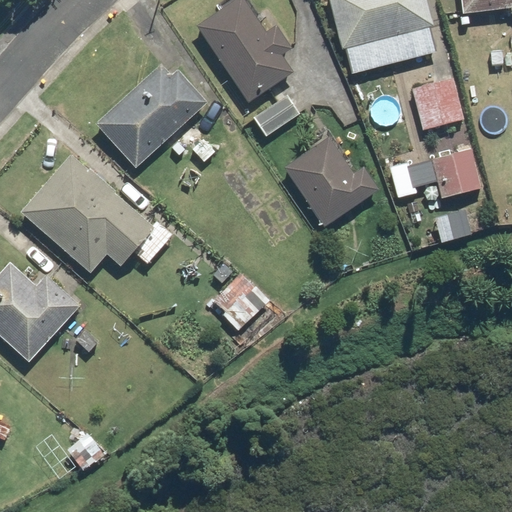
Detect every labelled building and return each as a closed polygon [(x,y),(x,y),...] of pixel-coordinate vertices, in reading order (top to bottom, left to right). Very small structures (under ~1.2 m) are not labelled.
[(246,0),(235,0),(198,25),(251,103),(295,74),(283,57),(296,48),(279,24),(267,32),(246,0)] [(329,0),(342,51),(436,28),(428,0),(329,0)] [(511,0),(461,0),(463,14),(511,8),(511,0)] [(181,71),(175,77),(163,65),(97,127),(138,170),(204,108),(210,102),(181,71)] [(454,79),(413,89),(424,130),(465,119),(454,79)] [(301,114),(288,95),(254,119),(268,138),(301,114)] [(326,230),(380,189),(337,133),(283,174),(326,230)] [(473,150),(432,159),(441,199),(482,190),(473,150)] [(73,154),(22,213),(94,274),(108,257),(121,268),(138,248),(151,259),(165,243),(153,233),(158,227),(73,154)] [(408,160),(389,165),(396,193),(415,187),(408,160)] [(452,221),(425,229),(430,247),(457,238),(452,221)] [(12,262),(0,275),(0,335),(31,363),(83,304),(51,275),(40,288),(12,262)] [(271,332),(286,317),(243,272),(236,278),(224,266),(215,275),(227,287),(211,303),(252,344),(268,328),(271,332)]
